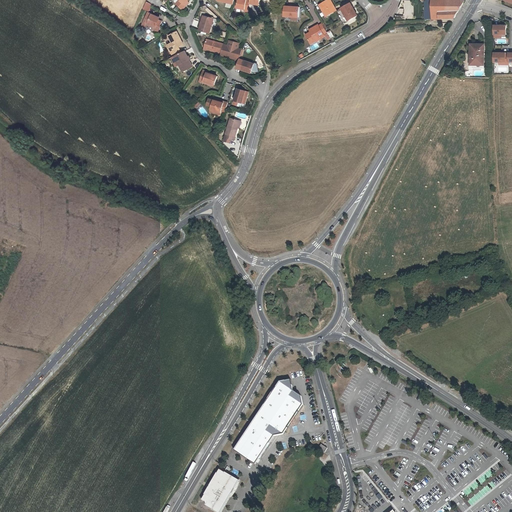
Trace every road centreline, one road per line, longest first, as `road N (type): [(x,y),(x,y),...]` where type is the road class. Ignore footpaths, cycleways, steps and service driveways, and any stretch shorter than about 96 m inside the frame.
road 1 (residential): [(0,420),(150,254),(192,217),(216,209)]
road 2 (track): [(490,6),(492,196),(511,285)]
road 3 (track): [(240,174),(128,46),(68,0)]
road 4 (secondary): [(475,1),(369,182)]
road 5 (secondary): [(511,440),(389,358)]
road 6 (residential): [(199,0),(190,20),(194,48),(269,99)]
road 7 (residential): [(269,99),(380,21)]
road 8 (unknown): [(240,511),(277,445),(329,429)]
road 9 (track): [(269,99),(264,61),(205,0)]
road 10 (residential): [(216,209),(243,170),(269,99)]
